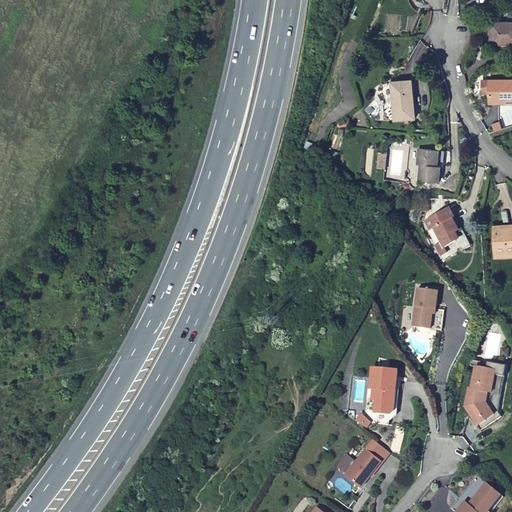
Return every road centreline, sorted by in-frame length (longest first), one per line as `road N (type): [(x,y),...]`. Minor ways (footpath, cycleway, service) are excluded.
road 1 (motorway): [(255,0),(220,157),(167,293),(125,375),(30,511)]
road 2 (motorway): [(76,511),(182,346),(245,201),(288,0)]
road 3 (residential): [(511,169),(475,129),(460,95),(450,30)]
